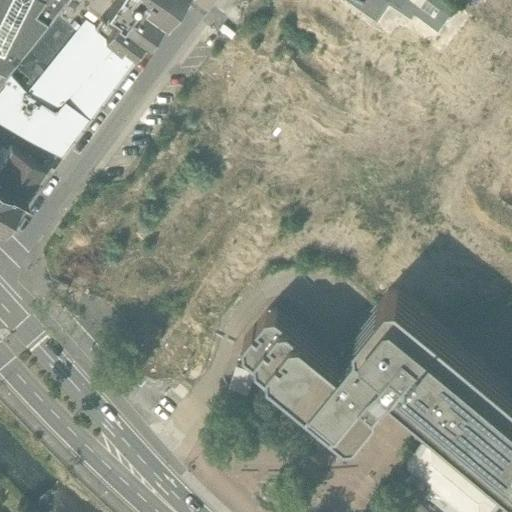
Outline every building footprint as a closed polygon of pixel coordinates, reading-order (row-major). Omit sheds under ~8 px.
[(0,0),(0,77),(7,69),(14,60),(15,60),(46,21),(34,12),(42,0),(0,0)] [(63,0),(46,21),(15,60),(33,73),(85,11),(93,16),(103,0),(63,0)] [(42,0),(34,12),(46,21),(63,0),(42,0)] [(103,0),(93,16),(118,37),(121,34),(136,45),(137,44),(133,40),(141,29),(145,33),(155,18),(151,15),(161,0),(103,0)] [(360,0),(378,13),(388,0),(395,0),(412,11),(415,7),(438,24),(456,1),(454,0),(360,0)] [(455,0),(456,1),(455,2),(463,9),(469,2),(476,8),(481,0),(455,0)] [(93,16),(85,11),(33,73),(24,84),(52,104),(62,94),(115,36),(117,38),(118,37),(93,16)] [(115,36),(62,94),(88,113),(138,47),(136,45),(121,34),(118,37),(117,38),(115,36)] [(52,104),(24,84),(7,69),(0,77),(0,117),(60,149),(88,113),(62,94),(52,104)] [(44,166),(12,144),(0,161),(0,178),(26,194),(44,166)] [(0,221),(1,222),(11,207),(16,210),(26,194),(0,178),(0,221)] [(448,332),(397,290),(388,290),(383,296),(356,330),(358,338),(339,360),(277,309),(268,310),(258,321),(263,326),(258,332),(253,327),(244,339),(245,348),(346,431),(356,430),(377,404),(376,396),(389,379),(420,404),(463,439),(455,449),(433,432),(426,433),(408,455),(409,462),(430,480),(419,493),(414,489),(400,491),(382,511),(489,511),(504,495),(503,488),(510,487),(511,484),(511,379),(510,382),(448,332)] [(234,364),(228,386),(247,390),(252,368),(234,364)] [(511,511),(511,484),(510,487),(503,488),(504,495),(489,511),(511,511)]
